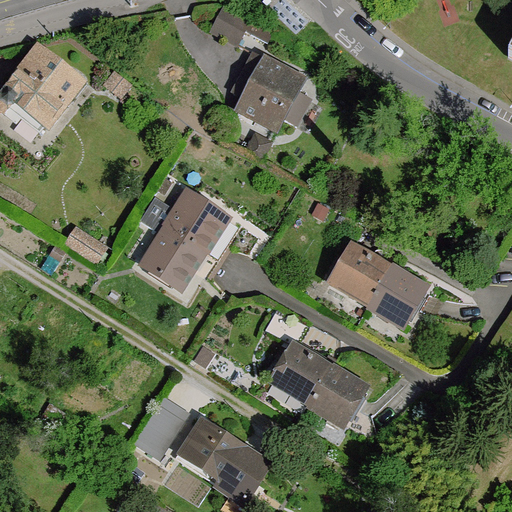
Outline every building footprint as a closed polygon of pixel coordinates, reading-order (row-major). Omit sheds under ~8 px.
[(270,45),(275,35),(226,9),(212,34),(239,48),(246,33),(270,45)] [(80,89),(37,56),(0,103),(0,111),(7,116),(18,101),(51,126),(80,89)] [(249,94),(266,63),(256,57),(239,89),(249,94)] [(249,94),(239,112),(278,134),(304,84),(266,63),(249,94)] [(227,220),(190,197),(177,216),(168,231),(170,232),(203,253),(205,254),(227,220)] [(168,231),(177,216),(156,202),(146,217),(168,231)] [(203,253),(170,232),(146,269),(180,290),(203,253)] [(354,251),(333,285),(370,307),(391,272),(354,251)] [(392,271),(391,272),(370,307),(370,309),(404,329),(426,291),(392,271)] [(295,350),(274,384),(311,406),(332,372),(295,350)] [(333,370),(332,372),(311,406),(310,408),(344,429),(367,391),(333,370)] [(180,412),(170,405),(145,435),(159,446),(170,431),(167,429),(180,412)] [(209,427),(187,461),(223,484),(220,489),(245,505),(270,467),(209,427)]
